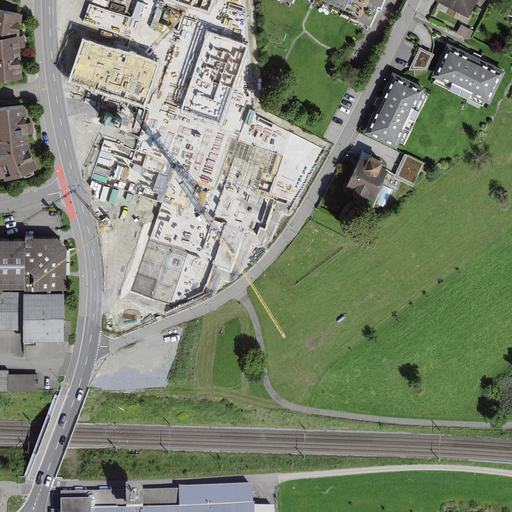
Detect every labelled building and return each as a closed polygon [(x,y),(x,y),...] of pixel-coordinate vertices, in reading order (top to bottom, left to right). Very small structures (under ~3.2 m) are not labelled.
[(382,10),(387,0),(283,0),(294,5),(296,0),(312,0),(371,28),(379,12),(378,11),(379,9),(382,10)] [(436,0),(436,1),(469,18),(478,0),(436,0)] [(0,82),(23,80),(19,36),(23,15),(0,11),(0,82)] [(458,29),(470,36),(474,29),(462,22),(458,29)] [(432,77),(490,105),(506,72),(448,44),(432,77)] [(435,55),(420,48),(410,70),(427,70),(435,55)] [(426,89),(393,73),(364,134),(397,150),(426,89)] [(26,107),(0,109),(0,169),(5,182),(38,170),(30,148),(26,107)] [(425,164),(405,155),(394,178),(413,187),(425,164)] [(374,202),(389,172),(382,168),(384,164),(370,158),(368,162),(361,158),(346,188),(374,202)] [(69,248),(59,237),(0,237),(0,331),(17,331),(16,290),(27,290),(28,342),(70,341),(69,248)] [(9,375),(9,391),(39,391),(38,374),(9,375)] [(143,502),(144,491),(131,490),(130,501),(143,502)]
